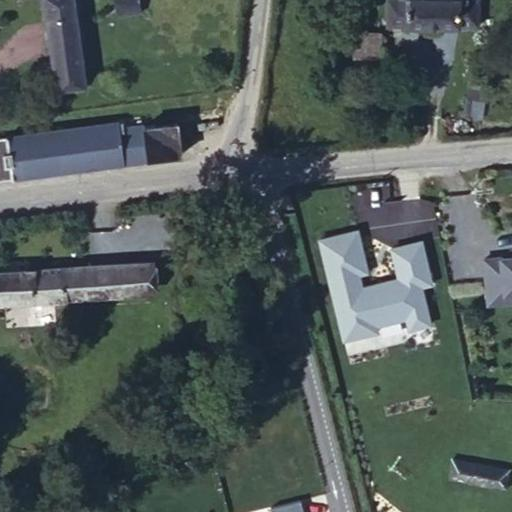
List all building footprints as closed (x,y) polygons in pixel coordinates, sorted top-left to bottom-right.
[(97,8),(96,0),(51,0),(58,78),(94,75),(88,10),(97,8)] [(480,22),(481,0),(391,0),(390,16),(480,22)] [(375,50),(378,24),(351,22),(348,47),(375,50)] [(13,139),(16,179),(141,164),(139,131),(123,133),(123,126),(13,139)] [(139,131),(140,151),(157,150),(158,162),(190,159),(187,126),(139,131)] [(13,139),(0,140),(0,166),(1,181),(16,179),(13,139)] [(368,270),(359,228),(322,236),(331,278),(337,276),(342,298),(335,299),(343,337),(362,333),(361,326),(375,323),(407,317),(409,328),(430,323),(422,285),(432,283),(423,241),(393,247),(400,277),(353,287),(350,274),(368,270)] [(52,255),(0,256),(0,288),(50,286),(145,276),(144,247),(52,255)] [(511,264),(509,264),(508,257),(488,258),(491,302),(511,300),(511,264)] [(375,323),(361,326),(362,333),(376,330),(375,323)] [(469,482),(475,454),(452,449),(446,477),(469,482)] [(498,461),(475,454),(469,482),(491,486),(498,461)] [(511,471),(511,462),(498,461),(491,486),(509,490),(511,471)] [(304,511),(301,497),(271,505),(272,511),(304,511)]
